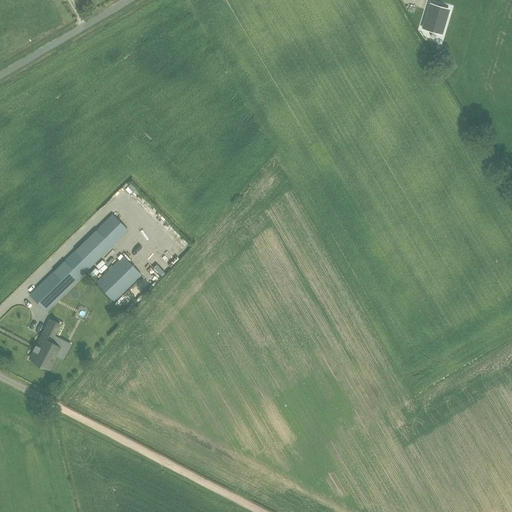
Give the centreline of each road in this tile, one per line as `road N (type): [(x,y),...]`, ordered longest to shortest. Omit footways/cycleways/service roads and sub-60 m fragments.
road 1 (track): [(258,511),(16,386)]
road 2 (unclassified): [(0,75),(128,0)]
